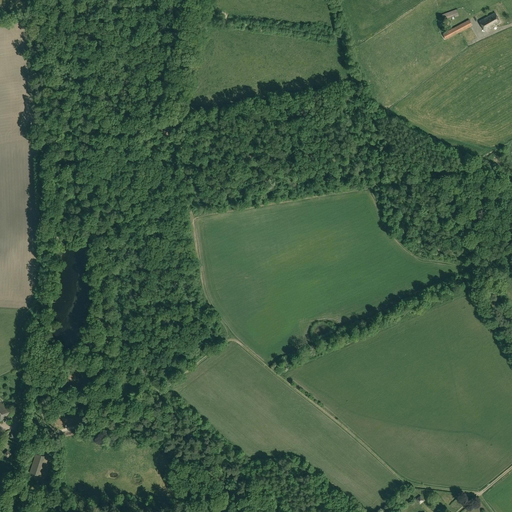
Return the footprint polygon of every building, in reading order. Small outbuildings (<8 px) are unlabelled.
[(457,10),(442,15),(443,20),(458,15),(457,10)] [(501,23),(495,13),(479,22),(485,32),(501,23)] [(469,20),(443,34),(446,40),(473,26),(469,20)] [(0,420),(1,421),(10,412),(0,401),(0,420)] [(44,456),(37,454),(30,473),(38,475),(44,456)]
